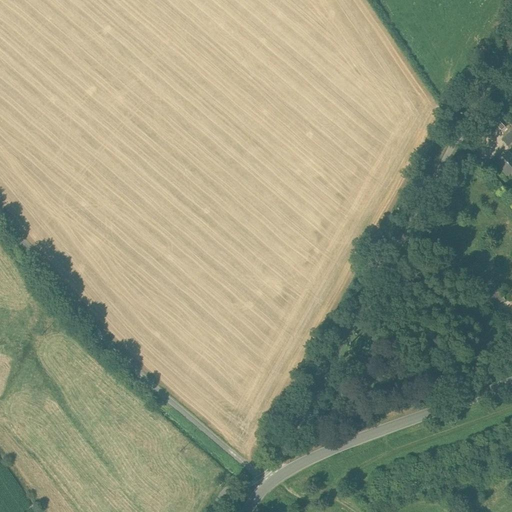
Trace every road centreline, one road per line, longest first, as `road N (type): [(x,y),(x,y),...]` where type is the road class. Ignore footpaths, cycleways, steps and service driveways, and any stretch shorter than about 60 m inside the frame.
road 1 (track): [(273,463),(511,54)]
road 2 (track): [(0,213),(103,336),(258,477)]
road 3 (tertiary): [(511,380),(310,458),(267,485),(246,511)]
